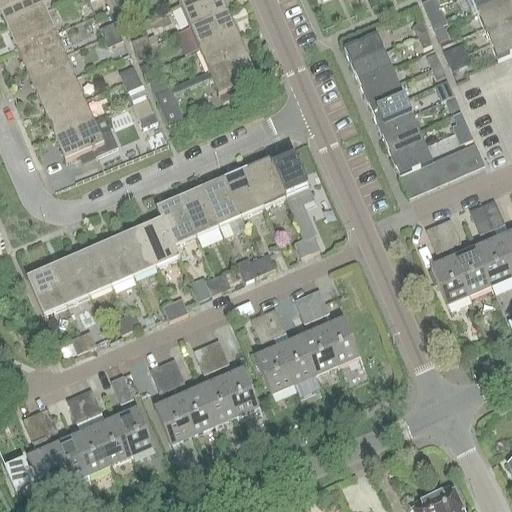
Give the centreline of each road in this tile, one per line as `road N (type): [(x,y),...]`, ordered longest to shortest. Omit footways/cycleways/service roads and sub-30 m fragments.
road 1 (residential): [(4,406),(370,247)]
road 2 (residential): [(312,114),(65,213),(37,197),(0,107)]
road 3 (tertiary): [(213,511),(444,408)]
road 4 (residential): [(444,408),(370,247)]
road 5 (residential): [(366,239),(511,177)]
road 6 (residential): [(366,239),(312,114)]
road 7 (residential): [(312,114),(263,0)]
